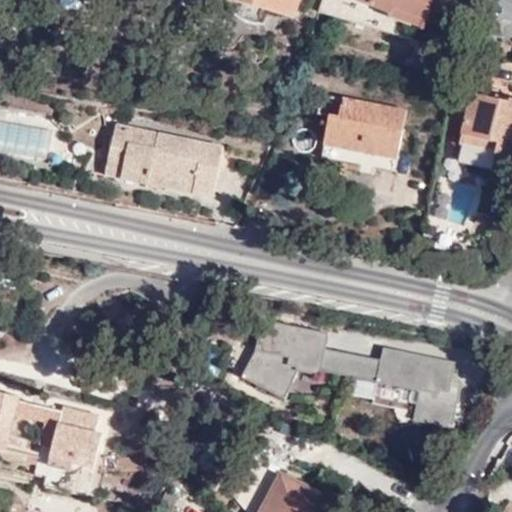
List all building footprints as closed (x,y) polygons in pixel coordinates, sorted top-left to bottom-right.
[(293,19),(299,0),(234,0),(230,14),(262,25),(267,10),(293,19)] [(359,0),(390,11),(392,12),(394,5),(428,18),(434,0),(359,0)] [(428,18),(394,5),(392,12),(390,11),(389,15),(424,28),(428,18)] [(455,49),(451,74),(486,78),(491,54),(455,49)] [(511,98),(509,98),(509,101),(473,93),(464,130),(461,143),(457,154),(511,167),(511,98)] [(335,117),(326,116),(321,147),(375,156),(373,168),(392,171),(404,108),(340,97),(335,117)] [(461,143),(464,130),(456,128),(453,141),(461,143)] [(119,129),(114,156),(133,160),(128,184),(155,189),(156,176),(187,187),(198,188),(197,197),(218,201),(220,191),(212,190),(217,168),(223,169),(227,150),(119,129)] [(133,160),(114,156),(109,180),(128,184),(133,160)] [(220,191),(223,169),(217,168),(212,190),(220,191)] [(156,176),(155,189),(197,197),(198,188),(187,187),(156,176)] [(325,334),(273,323),(271,333),(258,331),(255,351),(240,378),(284,398),(296,372),(319,375),(320,370),(323,348),(325,334)] [(320,370),(348,375),(352,354),(323,348),(320,370)] [(451,379),(454,363),(382,348),(380,360),(376,381),(419,391),(414,420),(452,428),(461,382),(451,379)] [(348,375),(376,381),(380,360),(352,354),(348,375)] [(0,437),(8,439),(16,412),(19,400),(20,396),(0,390),(0,437)] [(19,400),(16,412),(49,420),(43,444),(54,446),(64,411),(19,400)] [(64,411),(54,446),(50,463),(71,469),(74,460),(95,466),(104,434),(96,432),(100,415),(65,406),(64,411)] [(145,446),(118,449),(119,469),(147,469),(145,446)] [(332,511),(337,503),(282,475),(262,511),(332,511)]
